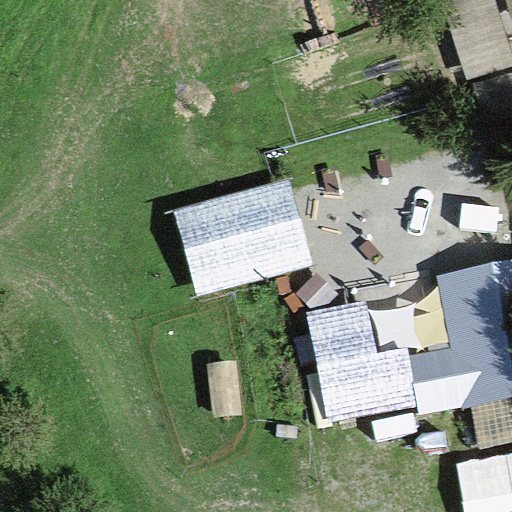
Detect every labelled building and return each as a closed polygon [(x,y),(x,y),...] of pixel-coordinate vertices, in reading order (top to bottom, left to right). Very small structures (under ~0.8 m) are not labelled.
[(442,0),(470,88),(511,74),(511,34),(501,0),(442,0)] [(348,168),(231,194),(251,281),(368,254),(348,168)] [(416,354),(424,412),(511,400),(511,260),(449,269),(459,348),(416,354)] [(426,349),(459,340),(441,278),(408,287),(426,349)] [(511,511),(511,484),(474,483),(473,511),(511,511)]
